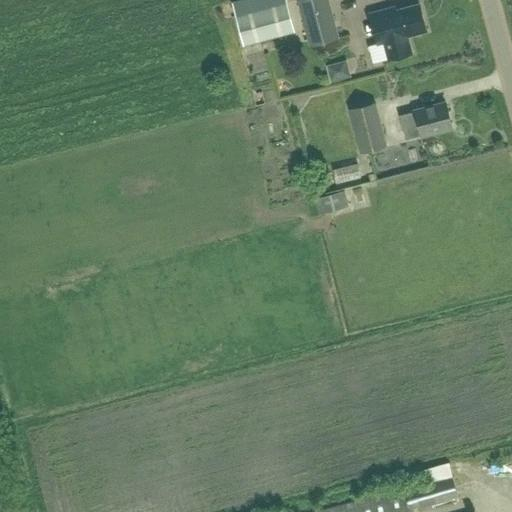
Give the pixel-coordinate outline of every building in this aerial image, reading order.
[(311,44),(338,37),(327,0),(298,0),(299,0),(311,44)] [(295,31),(287,3),(236,17),(243,45),(295,31)] [(395,7),(370,14),(378,43),(384,42),(389,59),(412,52),(407,35),(427,30),(419,4),(396,10),(395,7)] [(333,81),(343,78),(339,62),(329,65),(333,81)] [(352,109),(362,153),(388,146),(378,102),(352,109)] [(398,117),(405,140),(420,136),(421,136),(451,128),(444,104),(413,113),(398,117)] [(346,190),(316,198),(320,214),(350,207),(346,190)] [(421,506),(458,496),(453,477),(404,490),(403,487),(309,511),(414,511),(422,510),(421,506)]
